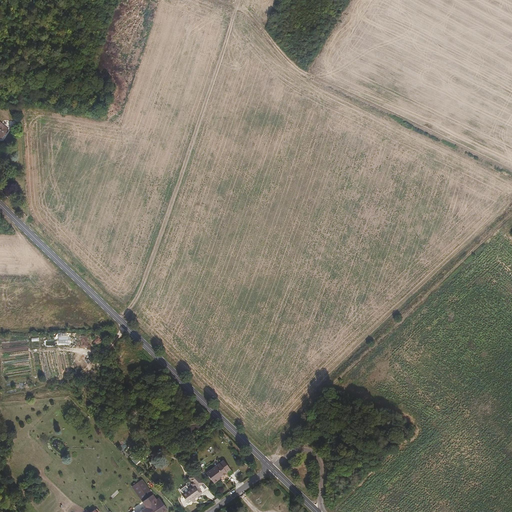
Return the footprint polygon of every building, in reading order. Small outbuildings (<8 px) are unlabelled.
[(10,134),(11,132),(0,121),(0,135),(5,140),(6,138),(8,140),(12,136),(10,134)] [(226,470),(233,464),(226,457),(206,475),(214,483),(226,472),(226,470)] [(202,485),(193,476),(190,479),(199,488),(202,485)] [(201,494),(195,485),(182,494),(188,503),(201,494)] [(163,511),(167,510),(159,498),(154,501),(152,498),(146,502),(151,510),(148,511),(163,511)]
